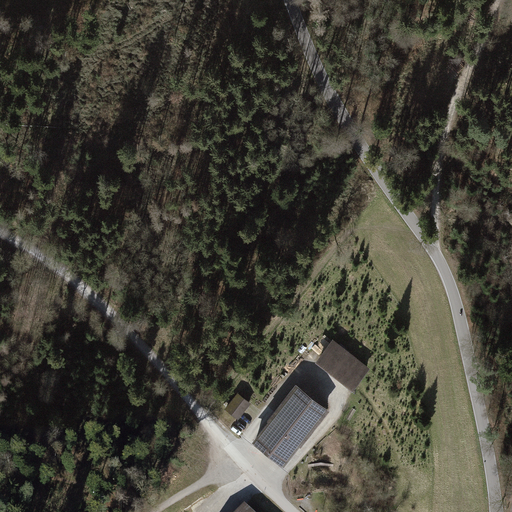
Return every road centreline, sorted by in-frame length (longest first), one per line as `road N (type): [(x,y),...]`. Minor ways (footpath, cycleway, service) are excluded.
road 1 (tertiary): [(497,511),(448,279),(342,111),(290,0)]
road 2 (track): [(0,231),(126,322),(230,450)]
road 3 (track): [(501,0),(459,87),(438,160),(431,247)]
